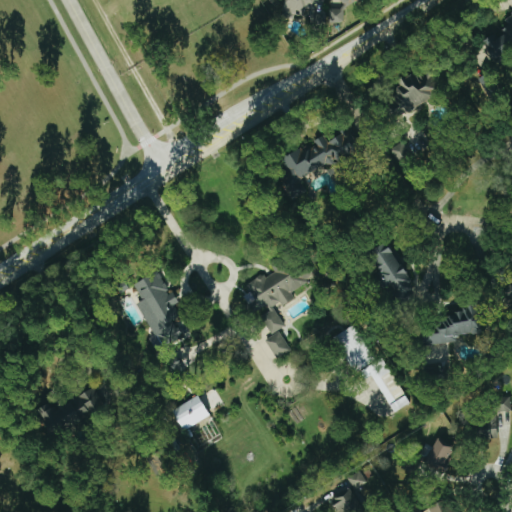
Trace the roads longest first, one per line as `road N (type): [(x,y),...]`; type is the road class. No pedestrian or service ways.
road 1 (tertiary): [(0,273),(428,0)]
road 2 (residential): [(325,66),(415,209),(438,222),(467,224)]
road 3 (residential): [(144,182),(235,327)]
